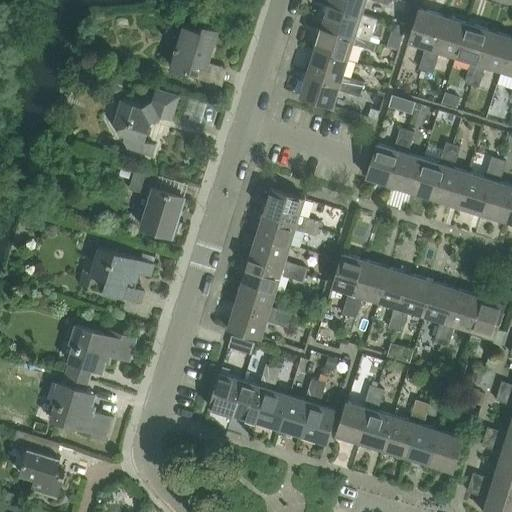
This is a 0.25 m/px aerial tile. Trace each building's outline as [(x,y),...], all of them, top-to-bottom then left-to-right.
[(390,0),(329,0),(329,3),(363,14),(367,0),(375,0),(389,4),(390,0)] [(358,30),(363,14),(329,3),(322,26),(377,43),(379,36),(358,30)] [(426,70),(444,15),(420,8),(409,42),(426,47),(420,68),(426,70)] [(456,57),(467,22),(444,15),(426,70),(434,73),(440,52),(456,57)] [(472,84),(490,29),(467,22),(456,57),(472,61),(465,82),(472,84)] [(205,77),(219,30),(204,26),(203,32),(183,26),(177,46),(176,45),(175,49),(176,49),(171,67),(205,77)] [(377,43),(322,26),(314,49),(349,59),(354,44),(375,50),(377,43)] [(501,71),(511,38),(511,36),(490,29),(472,84),(479,87),(486,66),(501,71)] [(511,96),(511,38),(501,71),(511,74),(511,93),(511,97),(511,96)] [(344,75),(349,59),(314,49),(307,72),(363,89),(365,82),(344,75)] [(361,96),(363,89),(307,72),(300,95),(334,106),(340,89),(361,96)] [(124,92),(127,84),(114,80),(112,89),(124,92)] [(146,142),(153,119),(159,116),(173,120),(181,95),(157,88),(154,100),(144,105),(122,98),(115,122),(122,136),(125,137),(124,141),(129,149),(153,156),(157,145),(146,142)] [(391,185),(409,130),(401,127),(394,148),(378,143),(367,177),(391,185)] [(414,192),(425,158),(408,152),(415,132),(409,130),(391,185),(414,192)] [(437,199),(454,144),(447,142),(440,162),(425,158),(414,192),(437,199)] [(460,206),(471,172),(454,167),(461,146),(454,144),(437,199),(460,206)] [(483,214),(500,159),(493,156),(486,177),(471,172),(460,206),(483,214)] [(506,221),(511,199),(511,184),(500,181),(507,161),(500,159),(483,214),(506,221)] [(173,235),(185,196),(159,188),(163,177),(136,168),(130,189),(152,195),(143,226),(173,235)] [(301,215),(306,198),(271,187),(264,210),(319,228),(321,221),(301,215)] [(291,244),(296,229),(317,235),(319,228),(264,210),(257,233),(291,244)] [(286,261),(291,244),(257,233),(250,257),(305,274),(307,267),(286,261)] [(152,275),(156,263),(100,246),(91,275),(107,280),(104,291),(124,297),(128,285),(136,288),(138,279),(141,272),(152,275)] [(350,315),(368,260),(344,252),(333,287),(350,292),(343,313),(350,315)] [(277,290),(282,274),(303,281),(305,274),(250,257),(243,280),(277,290)] [(379,301),(390,267),(368,260),(350,315),(357,317),(364,296),(379,301)] [(396,329),(413,274),(390,267),(379,301),(396,306),(389,327),(396,329)] [(426,316),(436,281),(413,274),(396,329),(403,331),(410,311),(426,316)] [(272,306),(277,290),(243,280),(235,303),(291,320),(293,313),(272,306)] [(442,344),(459,288),(436,281),(426,316),(441,321),(435,341),(442,344)] [(470,330),(481,295),(459,288),(442,344),(449,346),(455,325),(470,330)] [(495,337),(506,303),(481,295),(470,330),(487,335),(485,341),(493,343),(494,337),(495,337)] [(262,337),(268,320),(288,327),(291,320),(235,303),(228,326),(262,337)] [(129,360),(136,338),(110,330),(109,334),(76,324),(70,342),(79,345),(74,361),(68,359),(68,360),(70,360),(67,371),(56,368),(97,381),(90,378),(93,367),(103,370),(103,369),(99,368),(102,358),(109,360),(111,355),(118,357),(129,360)] [(252,353),(255,342),(232,335),(229,346),(252,353)] [(257,421),(274,365),(267,363),(260,384),(245,379),(234,414),(257,421)] [(280,428),(290,394),(274,389),(281,368),(274,365),(257,421),(280,428)] [(480,383),(485,367),(476,365),(471,380),(480,383)] [(234,414),(245,379),(228,374),(230,369),(223,366),(221,372),(210,406),(234,414)] [(112,416),(101,412),(94,410),(95,405),(88,403),(91,393),(95,394),(96,393),(86,390),(90,379),(97,381),(56,368),(56,369),(66,372),(63,383),(58,382),(52,400),(61,403),(56,418),(51,416),(50,418),(80,427),(78,431),(105,439),(112,416)] [(302,435),(320,380),(313,378),(306,398),(290,394),(280,428),(302,435)] [(326,442),(337,408),(320,403),(326,382),(320,380),(302,435),(326,442)] [(511,393),(511,383),(503,380),(500,390),(511,393)] [(360,442),(378,387),(371,384),(364,405),(348,400),(337,435),(360,442)] [(473,405),(478,389),(469,386),(464,402),(473,405)] [(384,449),(395,415),(378,410),(385,389),(378,387),(360,442),(384,449)] [(511,419),(511,393),(500,390),(497,399),(511,403),(511,418),(511,419)] [(407,456),(424,401),(417,399),(410,420),(395,415),(384,449),(407,456)] [(429,463),(440,429),(424,424),(431,403),(424,401),(407,456),(429,463)] [(511,444),(511,419),(508,432),(488,426),(485,436),(511,444)] [(453,471),(464,436),(463,436),(465,431),(458,428),(456,434),(440,429),(429,463),(453,471)] [(66,471),(53,468),(61,442),(18,429),(14,443),(28,448),(21,473),(36,477),(32,490),(58,498),(66,471)] [(511,469),(511,444),(485,436),(482,445),(502,451),(498,465),(511,469)] [(511,494),(511,469),(498,465),(494,478),(474,472),(471,482),(511,494)] [(485,511),(511,511),(511,494),(471,482),(468,491),(488,497),(483,511),(485,511)] [(36,511),(37,511),(0,498),(0,511),(36,511)]
